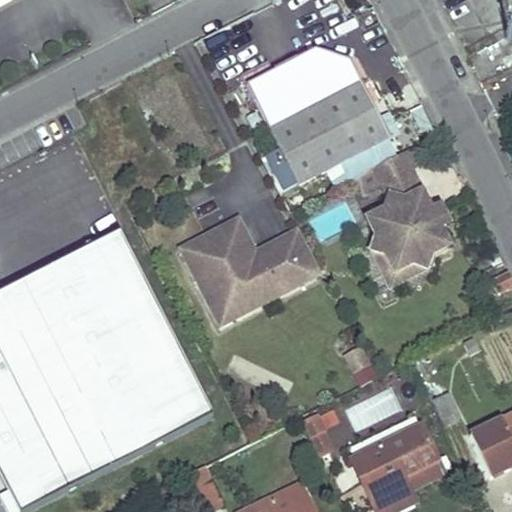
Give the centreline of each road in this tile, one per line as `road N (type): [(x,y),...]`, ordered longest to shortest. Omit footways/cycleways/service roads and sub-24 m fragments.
road 1 (unclassified): [(511,228),(396,0)]
road 2 (residential): [(0,117),(225,0)]
